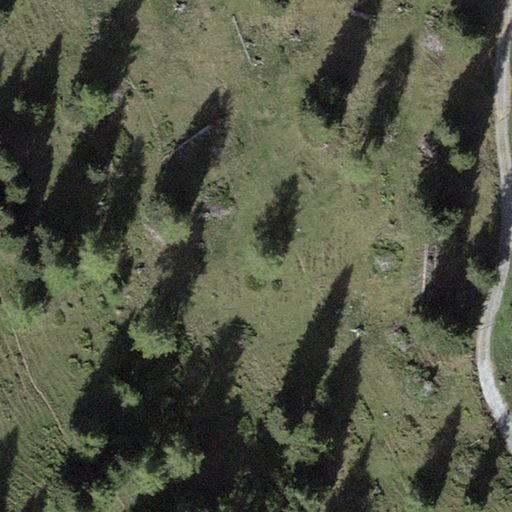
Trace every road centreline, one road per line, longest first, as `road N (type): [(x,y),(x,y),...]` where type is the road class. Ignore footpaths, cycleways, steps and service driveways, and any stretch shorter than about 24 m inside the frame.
road 1 (track): [(511,447),(485,391),(488,312),(511,200)]
road 2 (track): [(511,189),(502,120),(511,43)]
